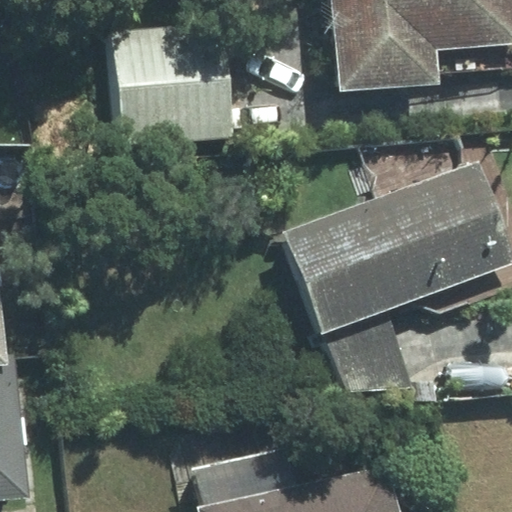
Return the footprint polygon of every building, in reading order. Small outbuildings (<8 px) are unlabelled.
[(321,0),(329,89),(428,81),(426,48),(511,41),(511,27),(509,0),(321,0)] [(215,28),(105,35),(112,148),(223,139),(215,28)] [(276,233),(335,393),(408,390),(379,309),(507,261),(470,162),(276,233)] [(0,360),(0,496),(19,495),(8,360),(0,360)] [(394,511),(384,468),(195,511),(394,511)]
